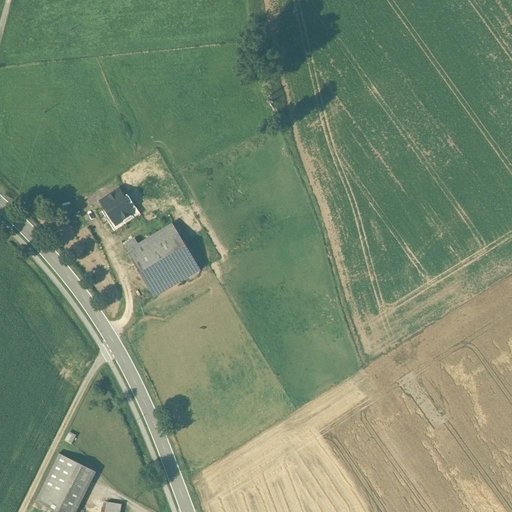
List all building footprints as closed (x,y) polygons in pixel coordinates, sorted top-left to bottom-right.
[(120,187),(101,201),(116,225),(137,211),(120,187)] [(175,225),(139,247),(134,239),(123,246),(155,298),(202,268),(175,225)] [(76,435),(70,432),(65,441),(71,444),(76,435)] [(76,463),(58,454),(34,501),(56,511),(75,511),(76,510),(57,501),(76,463)] [(76,463),(57,501),(76,510),(95,472),(76,463)] [(120,511),(121,504),(107,502),(104,511),(120,511)]
